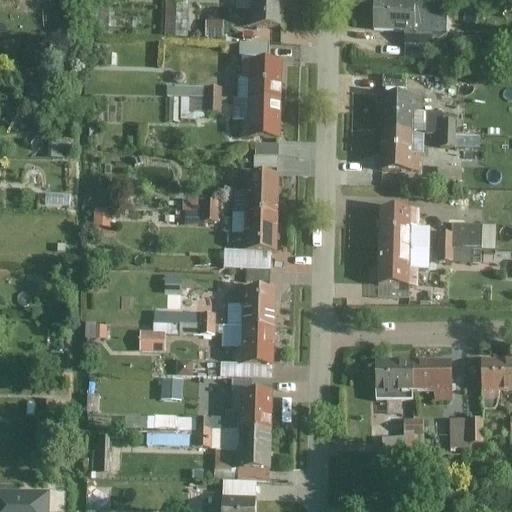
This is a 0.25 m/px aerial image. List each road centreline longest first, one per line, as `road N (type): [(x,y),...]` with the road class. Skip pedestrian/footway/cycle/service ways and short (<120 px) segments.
road 1 (residential): [(325,338),(332,0)]
road 2 (residential): [(511,335),(325,338)]
road 3 (residential): [(324,511),(325,338)]
